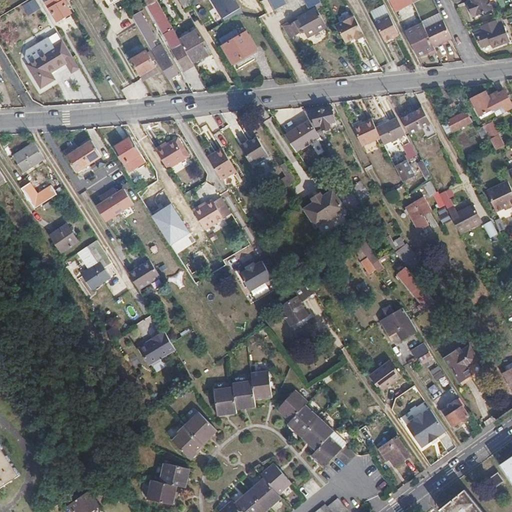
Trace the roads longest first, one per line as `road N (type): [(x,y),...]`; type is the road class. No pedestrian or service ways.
road 1 (residential): [(479,72),(0,120)]
road 2 (unknown): [(37,118),(118,257)]
road 3 (unknown): [(429,484),(350,358)]
road 4 (unknown): [(151,109),(84,0)]
